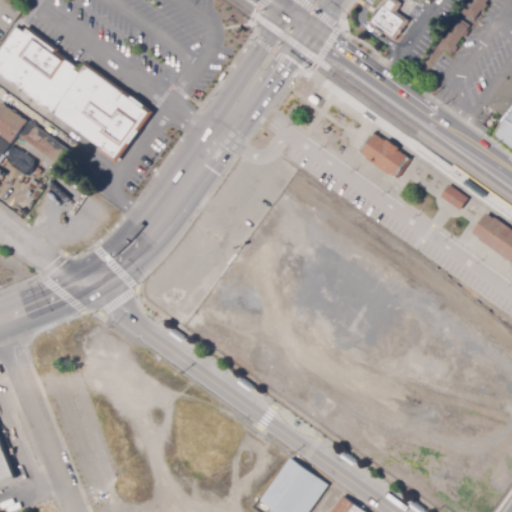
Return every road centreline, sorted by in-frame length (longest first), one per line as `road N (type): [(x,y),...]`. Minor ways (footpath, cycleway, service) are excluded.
road 1 (residential): [(398,511),(86,281)]
road 2 (residential): [(0,321),(76,511)]
road 3 (primary): [(86,281),(139,239),(218,133)]
road 4 (primary): [(384,85),(511,175)]
